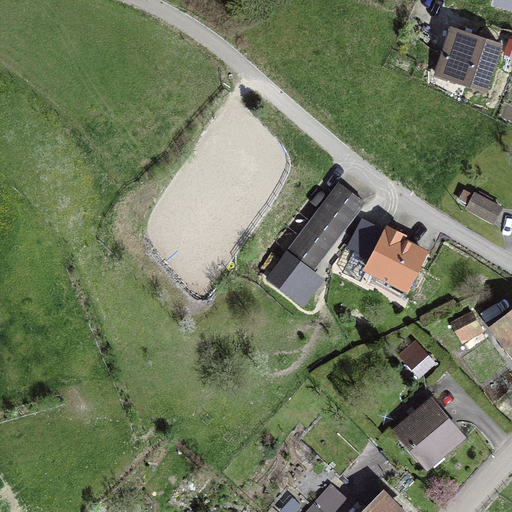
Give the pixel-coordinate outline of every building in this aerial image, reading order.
[(438,62),(435,73),(482,89),(498,44),(454,29),(442,64),(438,62)] [(363,202),(339,184),(267,278),(302,305),(313,291),(310,272),(320,259),(310,251),(332,222),(342,230),(363,202)] [(464,190),(459,199),(469,205),(467,208),(493,223),(501,208),(464,190)] [(367,268),(405,287),(424,252),(401,240),(403,236),(388,229),(386,232),(362,219),(348,246),(372,259),(367,268)] [(473,313),(452,324),(462,341),(482,331),(473,313)] [(511,314),(495,327),(511,348),(511,314)] [(460,435),(432,402),(398,431),(427,464),(460,435)] [(399,511),(382,494),(364,511),(399,511)]
